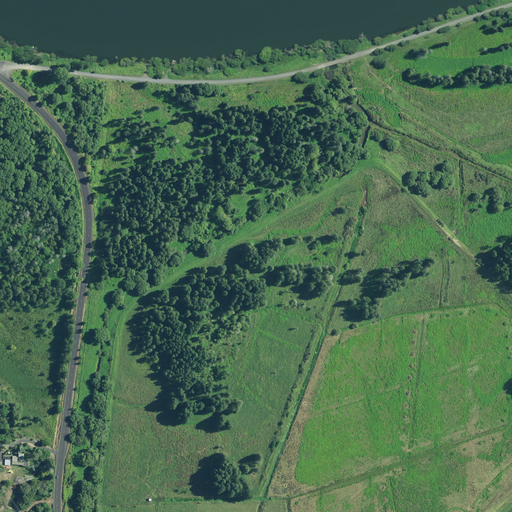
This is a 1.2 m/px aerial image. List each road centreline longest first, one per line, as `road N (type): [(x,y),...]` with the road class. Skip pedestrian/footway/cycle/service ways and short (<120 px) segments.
road 1 (unclassified): [(0,72),(225,84),(275,78),(511,9)]
road 2 (tertiary): [(57,511),(86,223),(72,157),(0,81)]
